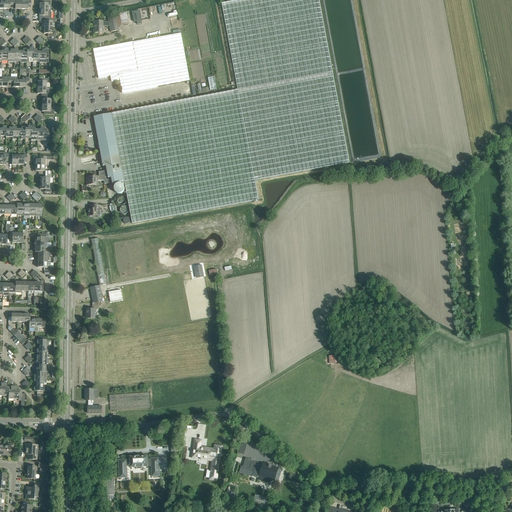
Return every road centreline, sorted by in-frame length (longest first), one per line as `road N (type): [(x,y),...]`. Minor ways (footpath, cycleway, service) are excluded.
road 1 (secondary): [(67,425),(74,10)]
road 2 (unclassified): [(243,425),(226,414),(80,433),(67,425)]
